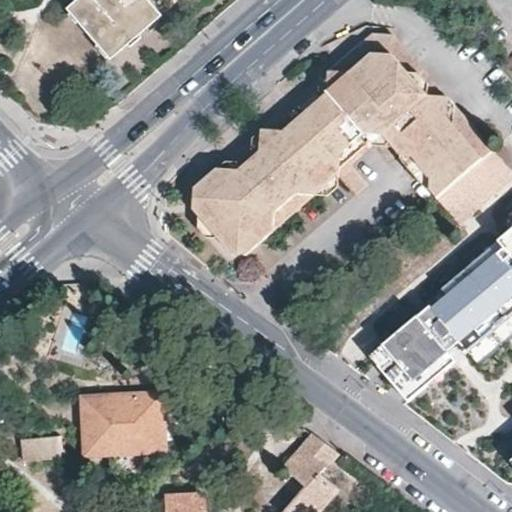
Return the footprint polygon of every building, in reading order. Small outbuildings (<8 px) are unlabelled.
[(159,18),(143,0),(88,0),(76,12),(114,58),(159,18)] [(243,249),(248,257),(300,212),(300,211),(323,192),(339,177),(354,164),(345,155),(318,124),(323,118),(386,63),(407,46),(398,35),(377,34),(298,102),(299,109),(292,115),(289,111),(196,191),(196,213),(225,246),(243,249)] [(354,164),(375,145),(359,126),(426,68),(407,46),(386,63),(323,118),(318,124),(345,155),(354,164)] [(405,157),(462,108),(458,104),(426,68),(359,126),(375,145),(386,136),(405,157)] [(291,108),(289,111),(292,115),(299,109),(298,102),(291,108)] [(481,130),(462,108),(405,157),(425,180),(481,130)] [(451,194),(479,169),(499,151),(481,130),(425,180),(444,202),(451,194)] [(511,165),(499,151),(479,169),(499,192),(511,181),(511,165)] [(371,186),(354,164),(339,177),(358,197),(371,186)] [(499,192),(479,169),(451,194),(444,202),(463,223),(499,192)] [(234,257),(248,257),(243,249),(225,246),(234,257)] [(410,286),(428,267),(419,258),(400,277),(410,286)] [(493,335),(511,318),(511,269),(492,286),(429,339),(392,369),(419,397),(493,335)] [(166,453),(164,393),(83,397),(86,456),(110,455),(111,474),(144,474),(144,454),(166,453)] [(23,459),(63,454),(61,435),(60,434),(20,439),(23,459)] [(338,454),(311,434),(285,466),(284,468),(303,482),(297,490),(300,493),(283,511),(317,511),(338,488),(321,474),(338,454)] [(168,511),(203,511),(202,493),(168,495),(168,511)]
